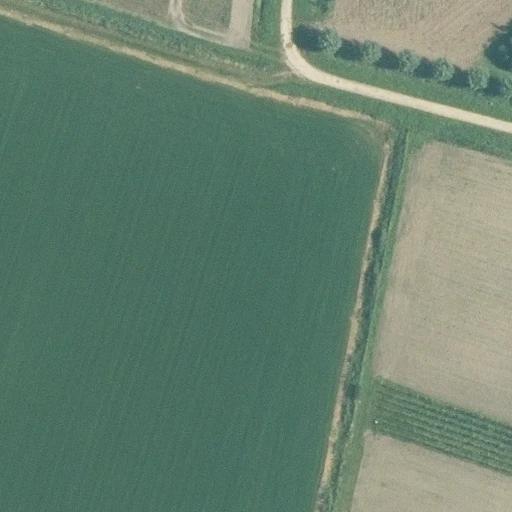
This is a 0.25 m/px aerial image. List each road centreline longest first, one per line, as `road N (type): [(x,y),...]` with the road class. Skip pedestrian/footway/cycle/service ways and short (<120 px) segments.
road 1 (track): [(302,71),(274,80),(224,75),(0,4)]
road 2 (track): [(511,131),(302,71),(287,48),(287,0)]
